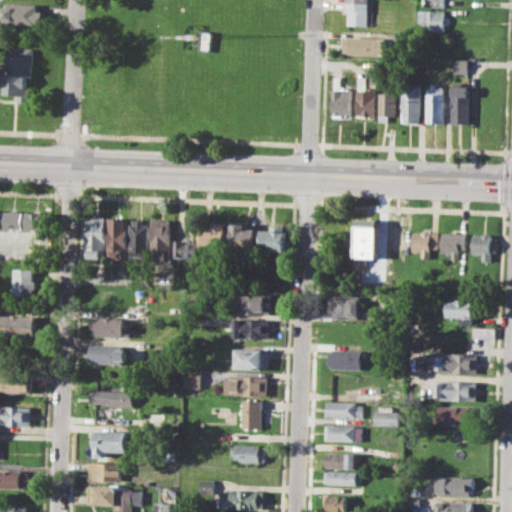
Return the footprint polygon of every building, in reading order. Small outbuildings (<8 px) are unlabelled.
[(369,0),(369,25),(349,25),(349,10),(345,10),(345,0),(369,0)] [(7,3),(47,4),(46,27),(2,25),(2,7),(7,7),(7,3)] [(420,9),(448,10),(447,31),(422,30),(422,24),(420,24),(420,9)] [(202,30),(213,31),(211,50),(200,49),(202,30)] [(344,36),(378,37),(378,55),(344,54),(344,36)] [(11,46),(36,46),(35,77),(26,77),(26,85),(32,85),(32,102),(5,101),(5,81),(0,81),(0,66),(6,66),(6,55),(10,55),(11,46)] [(456,59),(469,60),(469,73),(456,72),(456,59)] [(367,70),(377,70),(377,81),(367,81),(367,70)] [(332,76),(341,76),(340,88),(352,89),(351,116),(331,116),(332,76)] [(357,76),(365,77),(364,90),(368,90),(368,86),(376,86),(376,116),(356,116),(357,76)] [(402,84),(422,84),(421,122),(401,122),(402,84)] [(454,85),(473,85),(472,122),(454,122),(454,85)] [(428,86),(444,87),(444,94),(448,94),(447,124),(427,123),(428,86)] [(380,87),(398,88),(397,117),(390,116),(390,123),(379,122),(380,87)] [(0,210),(50,213),(49,231),(0,229),(0,210)] [(87,216),(106,216),(105,255),(101,255),(101,260),(89,259),(89,254),(85,254),(87,216)] [(107,254),(108,216),(128,217),(127,255),(122,255),(122,259),(110,258),(110,255),(107,254)] [(130,255),(132,218),(149,218),(148,256),(130,255)] [(153,219),(151,256),(169,257),(171,219),(153,219)] [(354,219),(378,219),(377,259),(354,258),(354,219)] [(202,250),(203,227),(214,227),(214,221),(228,222),(227,250),(202,250)] [(230,249),(231,222),(247,223),(246,227),(256,228),(255,250),(230,249)] [(261,229),(272,229),(272,223),(287,223),(286,251),(260,250),(261,229)] [(412,231),(439,231),(439,248),(431,248),(430,259),(421,259),(422,251),(411,251),(412,231)] [(443,252),(443,232),(467,232),(466,250),(460,250),(459,260),(452,260),(452,252),(443,252)] [(473,233),(492,233),(492,241),(497,242),(497,251),(492,251),(491,262),(483,262),(484,253),(473,252),(473,233)] [(174,239),(187,240),(187,237),(194,237),(193,240),(200,240),(199,266),(174,265),(174,239)] [(15,268),(34,268),(33,294),(14,293),(15,268)] [(236,291),(271,292),(270,309),(266,309),(266,314),(240,313),(241,306),(235,306),(236,291)] [(329,295),(349,295),(348,300),(366,300),(366,318),(337,317),(337,321),(321,320),(321,309),(329,309),(329,295)] [(449,299),(481,300),(481,316),(474,316),(474,324),(461,324),(461,316),(449,316),(449,299)] [(0,314),(35,316),(35,337),(0,336),(0,314)] [(92,316),(126,318),(126,327),(136,327),(136,338),(96,336),(97,328),(92,328),(92,316)] [(235,319),(271,320),(271,338),(234,337),(235,319)] [(91,344),(124,345),(124,348),(127,348),(127,359),(123,359),(123,364),(91,363),(91,344)] [(238,348),(265,349),(265,352),(270,352),(270,366),(264,366),(264,369),(237,368),(238,348)] [(330,349),(364,350),(363,369),(329,368),(330,349)] [(429,352),(479,354),(478,373),(428,371),(429,352)] [(185,369),(203,369),(202,387),(184,386),(185,369)] [(0,375),(33,377),(32,392),(0,391),(0,375)] [(227,375),(270,376),(269,395),(226,394),(227,375)] [(437,383),(441,383),(441,379),(479,380),(478,401),(441,399),(441,396),(436,395),(437,383)] [(96,390),(131,391),(131,406),(108,406),(109,402),(96,402),(96,390)] [(245,399),(263,400),(263,427),(244,427),(245,399)] [(328,400),(359,401),(359,404),(365,404),(364,417),(327,416),(328,400)] [(0,405),(31,407),(31,425),(0,423),(0,405)] [(440,405),(473,406),(473,425),(439,423),(440,405)] [(374,410),(379,410),(379,406),(394,406),(393,410),(400,410),(400,426),(374,425),(374,410)] [(327,424),(363,425),(363,439),(327,438),(327,424)] [(98,430),(130,431),(129,451),(109,450),(109,457),(97,457),(98,430)] [(237,443),(262,444),(262,447),(267,447),(267,460),(262,460),(262,462),(237,462),(237,457),(233,457),(233,447),(237,448),(237,443)] [(328,451),(362,453),(362,468),(327,467),(328,451)] [(92,462),(124,463),(124,480),(91,479),(92,462)] [(0,469),(30,471),(29,488),(0,486),(0,469)] [(326,470),(362,471),(361,486),(325,484),(326,470)] [(438,475),(476,477),(476,488),(472,488),(471,496),(438,494),(438,475)] [(201,478),(216,478),(215,494),(200,494),(201,478)] [(90,485),(122,486),(122,489),(144,490),(143,511),(116,511),(116,503),(90,502),(90,485)] [(223,489),(266,491),(266,508),(219,506),(219,498),(223,498),(223,489)] [(328,511),(329,495),(349,496),(349,511),(328,511)] [(406,496),(420,497),(420,506),(406,506),(406,496)] [(438,511),(438,500),(474,502),(473,511),(438,511)] [(156,511),(157,501),(173,502),(172,511),(156,511)]
